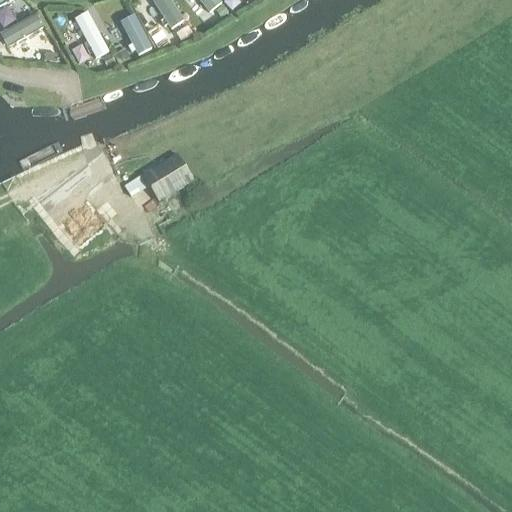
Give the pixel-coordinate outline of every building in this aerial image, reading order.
[(149,0),(174,27),(186,16),(172,0),(149,0)] [(200,0),(209,11),(222,0),(200,0)] [(95,58),(110,50),(88,10),(73,18),(95,58)] [(0,34),(5,44),(45,27),(38,12),(0,29),(0,34)] [(119,20),(135,54),(152,46),(136,12),(119,20)] [(163,26),(150,34),(159,47),(172,39),(163,26)] [(158,204),(176,193),(193,182),(176,154),(141,176),(141,177),(125,187),(131,199),(149,189),(158,204)]
